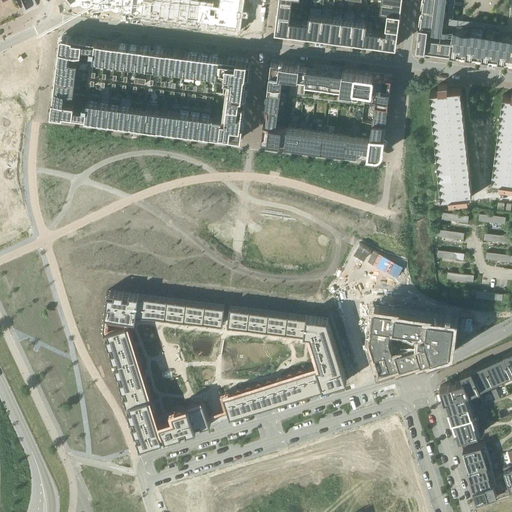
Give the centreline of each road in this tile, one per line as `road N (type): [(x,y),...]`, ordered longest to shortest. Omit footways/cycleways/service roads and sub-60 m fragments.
road 1 (residential): [(345,308),(339,286),(386,193),(404,63)]
road 2 (residential): [(345,308),(98,276)]
road 3 (residential): [(53,18),(253,44)]
road 4 (motorway): [(74,511),(0,358)]
road 5 (residential): [(263,45),(404,63)]
road 6 (residential): [(273,440),(406,400)]
road 7 (residential): [(267,420),(151,456),(140,468)]
road 8 (residential): [(145,482),(273,440)]
road 9 (residential): [(466,511),(428,392)]
